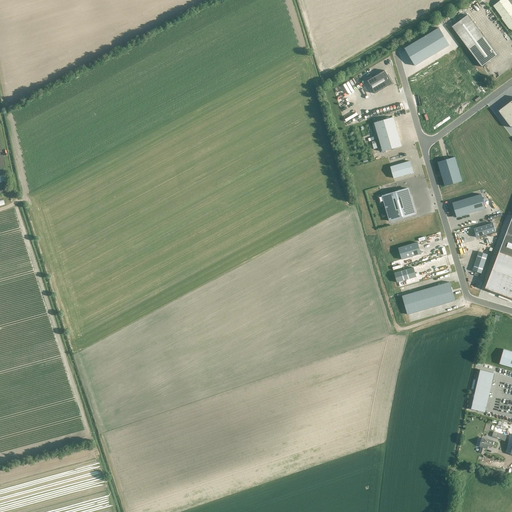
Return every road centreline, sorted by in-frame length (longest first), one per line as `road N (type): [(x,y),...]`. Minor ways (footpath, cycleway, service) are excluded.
road 1 (unclassified): [(422,143),(467,297),(511,311)]
road 2 (track): [(314,88),(460,0)]
road 3 (track): [(468,298),(462,309),(396,328),(372,249)]
